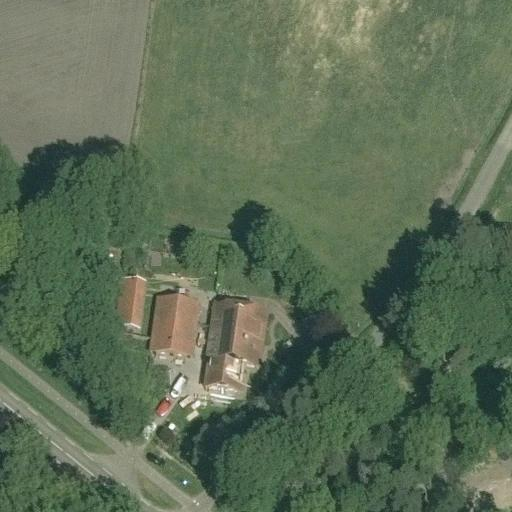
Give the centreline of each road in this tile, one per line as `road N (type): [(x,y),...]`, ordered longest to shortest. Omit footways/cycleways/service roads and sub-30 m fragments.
road 1 (unclassified): [(197,511),(413,301),(511,130)]
road 2 (secondary): [(135,511),(0,403)]
